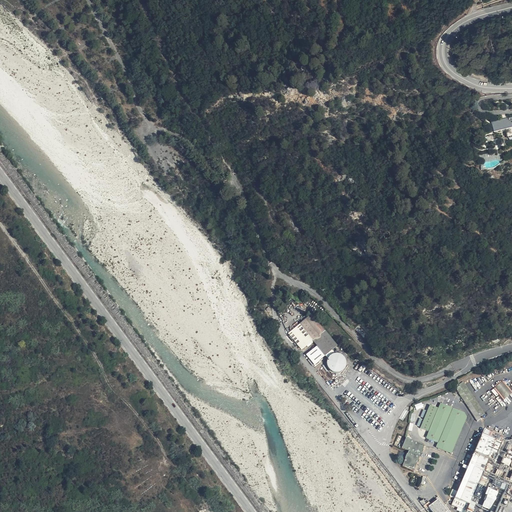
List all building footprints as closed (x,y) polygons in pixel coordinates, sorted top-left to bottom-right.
[(164,110),(160,108),(161,107),(156,105),(157,103),(155,103),(157,99),(148,95),(146,99),(151,102),(148,108),(154,110),(153,113),(166,119),(167,118),(172,120),(174,115),(168,109),(168,111),(165,110),(164,110)] [(511,126),(511,116),(492,120),(494,131),(511,126)] [(313,340),(315,339),(325,330),(312,314),(307,318),(305,316),(301,319),(303,321),(293,330),(289,333),(302,349),(313,340)] [(354,330),(363,340),(370,333),(360,324),(354,330)] [(326,354),(332,349),(337,345),(325,330),(315,339),(313,340),(317,345),(326,354)] [(326,354),(317,345),(306,354),(314,364),(326,354)] [(345,361),(345,359),(344,357),(342,356),(340,355),(338,354),(336,353),(334,354),(332,354),(330,356),(329,357),(328,359),(327,361),(327,364),(327,366),(328,368),(330,369),(331,370),(333,371),(335,372),(337,372),(339,372),(340,371),(342,370),(343,368),(344,367),(345,365),(345,363),(345,361)] [(487,417),(464,381),(454,387),(478,423),(483,420),(481,417),(484,416),(486,418),(487,417)] [(511,395),(511,392),(503,381),(495,388),(505,401),(511,395)] [(469,415),(440,403),(429,431),(426,438),(438,443),(436,448),(452,455),(469,415)] [(429,431),(438,407),(430,404),(420,428),(429,431)] [(472,511),(502,443),(481,434),(468,466),(463,464),(461,469),(466,470),(457,492),(452,490),(449,497),(454,499),(451,506),(464,511),(472,511)] [(403,448),(409,451),(403,466),(414,471),(425,446),(407,438),(403,448)] [(482,506),(490,510),(499,492),(491,488),(482,506)] [(429,503),(423,507),(427,511),(448,511),(438,499),(431,505),(429,503)]
